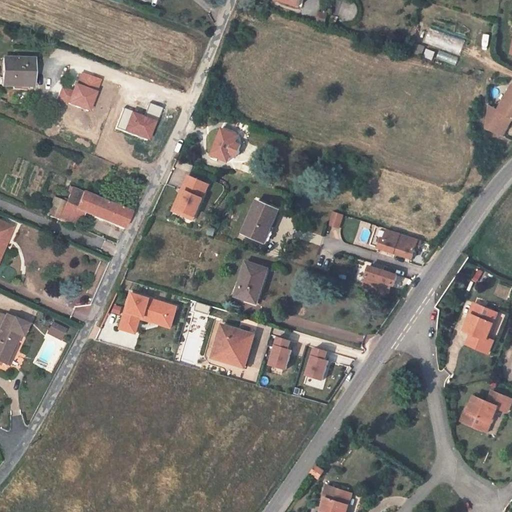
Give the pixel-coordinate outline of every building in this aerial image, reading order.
[(321,13),(317,23),(323,25),(327,15),(321,13)] [(31,87),(31,60),(3,59),(3,77),(3,84),(3,86),(13,86),(28,87),(31,87)] [(82,74),(78,86),(75,85),(73,92),(61,88),(56,99),(88,111),(100,81),(82,74)] [(511,84),(497,111),(511,120),(511,84)] [(485,107),(487,99),(475,95),(474,105),(485,107)] [(143,141),(151,124),(154,125),(161,110),(147,105),(140,120),(121,111),(113,127),(143,141)] [(511,123),(511,120),(497,111),(489,106),(486,130),(504,138),(511,123)] [(236,142),(239,136),(222,129),(211,155),(227,162),(230,155),(236,157),(241,145),(236,142)] [(252,175),(254,169),(242,165),(240,171),(252,175)] [(275,182),(277,175),(268,172),(266,178),(275,182)] [(183,189),(186,190),(177,208),(194,216),(209,185),(189,175),(183,189)] [(54,198),(47,216),(78,229),(85,214),(123,230),(131,213),(70,187),(68,192),(70,193),(66,203),(54,198)] [(186,190),(183,189),(172,209),(192,219),(194,216),(177,208),(186,190)] [(266,231),(269,232),(279,211),(256,201),(242,233),(261,242),(266,231)] [(344,215),(333,212),(329,225),(339,228),(344,215)] [(0,242),(6,245),(13,228),(6,225),(0,239),(0,242)] [(383,238),(380,248),(396,253),(402,234),(388,229),(385,239),(383,238)] [(266,231),(261,242),(268,245),(273,234),(269,232),(266,231)] [(423,241),(402,234),(396,253),(414,259),(417,249),(420,250),(423,241)] [(257,304),(268,269),(246,262),(235,296),(257,304)] [(367,277),(364,287),(377,291),(383,271),(370,266),(366,277),(367,277)] [(383,271),(377,291),(389,295),(392,285),(395,286),(398,276),(383,271)] [(126,292),(116,327),(131,332),(137,314),(140,315),(139,318),(167,326),(173,305),(126,292)] [(465,331),(471,334),(474,335),(470,346),(489,354),(494,341),(488,339),(495,323),(492,322),(495,312),(474,304),(470,313),(472,313),(465,331)] [(4,318),(0,316),(0,364),(4,366),(13,345),(15,346),(18,338),(21,339),(26,327),(5,317),(4,318)] [(65,329),(52,324),(49,331),(57,335),(56,337),(60,339),(65,329)] [(246,367),(255,336),(222,326),(213,358),(246,367)] [(291,341),(278,337),(270,364),(286,369),(292,350),(289,349),(291,341)] [(15,346),(13,345),(4,366),(9,369),(18,347),(15,346)] [(328,352),(315,348),(307,375),(323,380),(329,361),(325,360),(328,352)] [(419,385),(408,386),(409,395),(420,393),(419,385)] [(490,404),(495,393),(492,391),(486,402),(490,404)] [(486,402),(475,397),(471,406),(464,422),(485,432),(490,421),(492,422),(498,410),(507,414),(511,402),(511,399),(495,393),(490,404),(486,402)] [(464,422),(471,406),(468,404),(461,421),(464,422)] [(310,475),(319,480),(324,472),(316,466),(310,475)] [(347,511),(349,506),(345,505),(349,494),(329,487),(325,499),(320,511),(347,511)]
